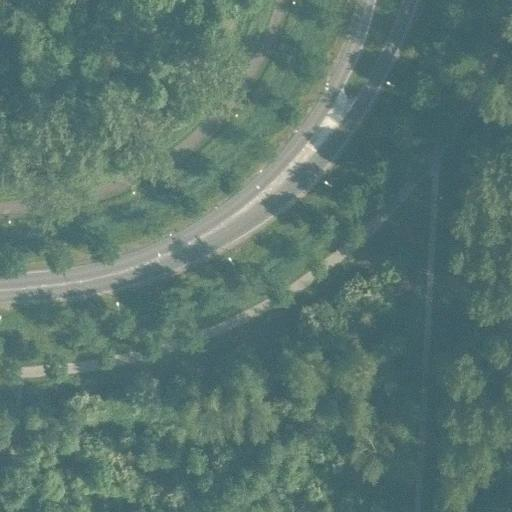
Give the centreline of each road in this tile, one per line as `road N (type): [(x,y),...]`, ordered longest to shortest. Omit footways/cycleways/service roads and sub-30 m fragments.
road 1 (secondary): [(22,297),(37,304),(137,286),(245,235),(296,198),(375,90),(414,0)]
road 2 (secondary): [(370,0),(356,59),(319,128),(265,188),(210,233),(141,265),(35,287),(22,297)]
